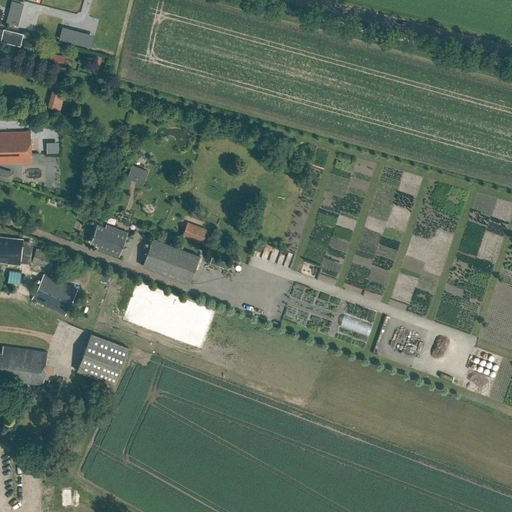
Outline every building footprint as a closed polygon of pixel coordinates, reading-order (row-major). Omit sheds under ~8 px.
[(10,0),(8,0),(3,22),(15,25),(21,3),(10,0)] [(46,21),(49,7),(39,5),(36,19),(46,21)] [(4,29),(4,30),(0,28),(0,37),(2,38),(1,41),(21,46),(24,33),(4,29)] [(66,56),(51,52),(48,62),(63,66),(63,65),(68,67),(70,59),(65,58),(66,56)] [(64,93),(52,90),(48,106),(60,109),(64,93)] [(0,131),(0,161),(6,162),(6,163),(32,162),(31,131),(0,131)] [(43,142),(44,153),(56,152),(55,141),(43,142)] [(140,182),(144,167),(127,163),(124,178),(140,182)] [(0,178),(8,181),(11,172),(0,168),(0,178)] [(186,222),(181,234),(201,242),(205,230),(186,222)] [(97,224),(91,243),(98,245),(97,248),(118,256),(127,232),(106,224),(105,227),(97,224)] [(22,239),(0,236),(0,260),(19,263),(22,239)] [(155,238),(144,266),(188,282),(198,254),(155,238)] [(37,248),(32,262),(59,272),(64,257),(37,248)] [(78,289),(44,273),(31,299),(65,315),(78,289)] [(91,333),(77,370),(114,384),(128,347),(91,333)] [(0,375),(10,377),(10,380),(43,385),(48,352),(3,345),(2,352),(0,351),(0,375)] [(52,472),(48,480),(58,485),(62,478),(52,472)] [(71,507),(70,490),(62,491),(62,507),(71,507)]
